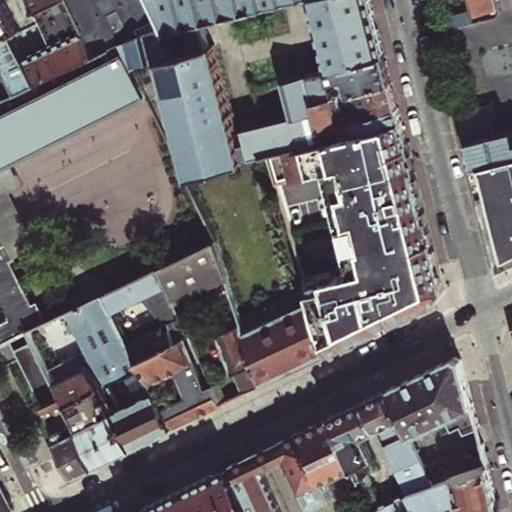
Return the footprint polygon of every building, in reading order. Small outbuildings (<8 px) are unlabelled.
[(0,0),(0,41),(23,30),(7,0),(0,0)] [(9,65),(21,89),(100,51),(73,0),(54,0),(36,9),(54,43),(35,52),(9,65)] [(54,0),(32,0),(36,9),(54,0)] [(161,22),(151,0),(73,0),(100,51),(123,40),(161,22)] [(151,0),(161,22),(166,30),(172,52),(213,41),(244,157),(272,150),(326,137),(324,126),(317,98),(311,70),(387,50),(378,15),(374,0),(151,0)] [(496,0),(472,0),(476,16),(499,10),(496,0)] [(166,30),(161,22),(123,40),(129,53),(150,96),(186,171),(192,170),(161,55),(172,52),(166,30)] [(35,52),(23,30),(0,41),(0,48),(9,65),(35,52)] [(244,157),(213,41),(172,52),(161,55),(192,170),(244,157)] [(9,65),(0,48),(0,99),(21,89),(9,65)] [(311,70),(317,98),(394,78),(392,68),(387,50),(311,70)] [(31,322),(44,316),(36,299),(30,301),(10,260),(14,258),(0,228),(0,169),(13,163),(150,96),(129,53),(0,115),(0,342),(12,337),(33,326),(31,322)] [(317,98),(324,126),(401,106),(399,95),(394,78),(317,98)] [(462,110),(469,140),(496,133),(492,119),(499,117),(494,102),(462,110)] [(326,137),(404,117),(403,112),(401,106),(324,126),(326,137)] [(339,272),(310,282),(314,297),(330,351),(346,343),(430,302),(440,298),(446,287),(407,129),(404,117),(326,137),(272,150),(280,179),(314,169),(333,164),(340,191),(349,219),(362,265),(354,268),(339,272)] [(473,155),(475,165),(511,155),(511,129),(496,133),(469,140),(473,155)] [(511,155),(475,165),(481,185),(485,204),(511,198),(511,155)] [(0,228),(14,258),(36,246),(10,192),(23,186),(13,163),(0,169),(0,228)] [(333,164),(314,169),(328,176),(333,193),(340,191),(333,164)] [(511,198),(485,204),(492,230),(511,224),(511,198)] [(349,219),(341,221),(354,268),(362,265),(349,219)] [(511,265),(511,224),(492,230),(502,270),(511,265)] [(233,307),(239,305),(218,236),(162,261),(170,281),(182,312),(183,314),(198,309),(230,299),(233,307)] [(162,261),(143,270),(152,290),(170,281),(162,261)] [(336,265),(308,274),(310,282),(339,272),(336,265)] [(124,279),(133,298),(152,290),(143,270),(135,274),(124,279)] [(133,298),(124,279),(107,287),(116,306),(133,298)] [(130,336),(116,306),(107,287),(56,310),(44,316),(31,322),(33,326),(46,352),(53,366),(81,352),(89,349),(99,368),(103,369),(121,405),(138,443),(141,441),(160,432),(173,426),(165,408),(158,393),(150,378),(130,336)] [(314,297),(247,329),(263,383),(299,365),(330,351),(314,297)] [(189,328),(183,314),(182,312),(179,313),(187,333),(189,329),(189,328)] [(179,313),(130,336),(150,378),(177,364),(192,394),(165,408),(173,426),(198,414),(219,404),(211,384),(208,385),(187,333),(179,313)] [(235,316),(232,322),(234,327),(223,332),(244,392),(255,387),(263,383),(247,329),(242,314),(235,316)] [(44,403),(47,401),(66,392),(59,378),(53,366),(46,352),(33,326),(12,337),(44,403)] [(394,387),(415,431),(388,444),(410,490),(490,464),(469,377),(464,359),(458,355),(432,368),(412,378),(394,387)] [(89,363),(87,364),(59,378),(66,392),(70,400),(103,384),(97,372),(93,371),(89,363)] [(214,383),(211,384),(219,404),(222,403),(214,383)] [(111,456),(132,446),(114,408),(103,384),(70,400),(83,427),(99,461),(111,456)] [(378,421),(388,444),(415,431),(394,387),(365,401),(336,415),(365,479),(368,486),(374,483),(371,478),(374,477),(369,467),(380,462),(364,427),(378,421)] [(66,392),(47,401),(81,471),(95,464),(99,461),(83,427),(70,400),(66,392)] [(114,408),(132,446),(138,443),(121,405),(114,408)] [(310,504),(330,494),(331,495),(365,479),(336,415),(301,432),(234,464),(256,511),(285,511),(265,467),(287,457),(310,504)] [(265,467),(285,511),(293,511),(274,470),(284,465),(305,511),(308,511),(333,500),(331,495),(330,494),(310,504),(287,457),(265,467)] [(256,511),(234,464),(221,470),(240,511),(256,511)] [(490,464),(410,490),(419,511),(424,511),(462,502),(464,511),(494,511),(502,510),(501,505),(490,464)] [(134,511),(240,511),(221,470),(181,489),(171,494),(134,511)] [(0,509),(11,504),(0,481),(0,509)] [(419,511),(410,490),(377,505),(379,511),(419,511)]
